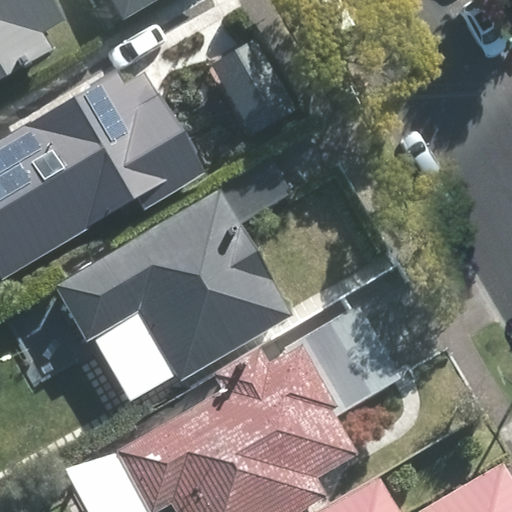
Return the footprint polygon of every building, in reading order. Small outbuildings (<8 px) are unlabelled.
[(58,31),(40,0),(0,0),(0,84),(45,59),(35,43),(58,31)] [(159,0),(103,0),(120,25),(159,0)] [(131,68),(0,144),(0,284),(192,173),(131,68)] [(246,254),(213,196),(50,290),(82,346),(133,317),(173,387),(286,322),(246,254)] [(394,380),(352,310),(294,344),(336,414),(394,380)] [(169,511),(299,511),(318,501),(305,481),(345,457),(320,415),(326,411),(291,352),(261,370),(252,355),(206,382),(216,399),(113,460),(143,511),(162,511),(168,509),(169,511)] [(511,511),(511,488),(500,468),(421,511),(511,511)] [(387,511),(371,483),(320,511),(387,511)]
